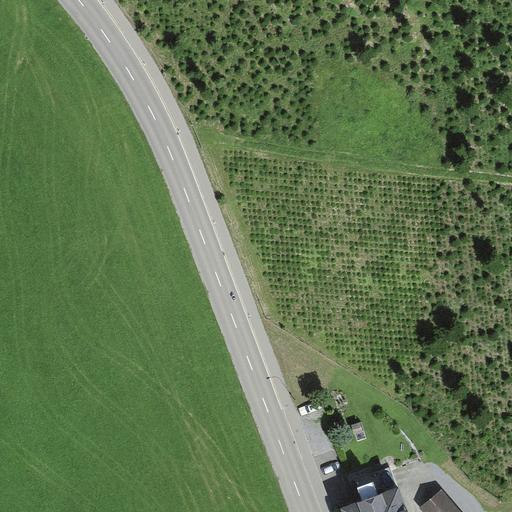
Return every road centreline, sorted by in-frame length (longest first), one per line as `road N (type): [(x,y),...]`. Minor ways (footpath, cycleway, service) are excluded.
road 1 (tertiary): [(79,0),(169,148),(306,511)]
road 2 (track): [(511,181),(197,136),(169,148)]
